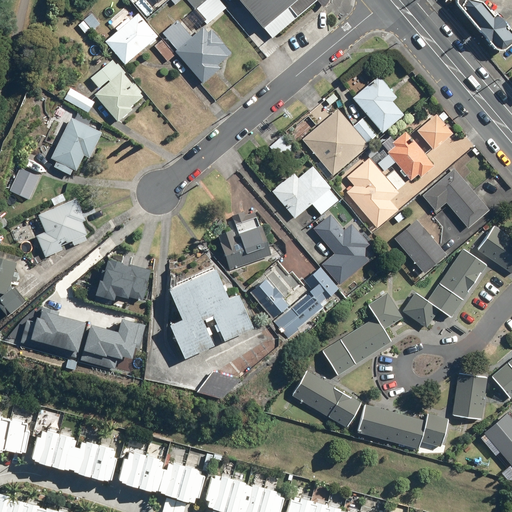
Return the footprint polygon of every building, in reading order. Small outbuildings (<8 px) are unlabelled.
[(216,0),(204,0),(193,10),(193,11),(186,17),(195,28),(203,22),(206,25),(224,9),(216,0)] [(238,0),(270,37),(315,0),(238,0)] [(452,0),(451,4),(490,51),(494,53),(500,52),(511,42),(511,31),(496,13),(492,14),(482,2),(474,0),(452,0)] [(78,27),(84,34),(89,30),(90,31),(99,25),(90,14),(81,20),(83,22),(78,27)] [(136,14),(102,42),(122,66),(156,38),(136,14)] [(174,51),(173,52),(201,84),(218,69),(216,66),(229,54),(208,30),(205,33),(201,28),(190,37),(176,21),(160,35),(174,51)] [(161,40),(153,47),(166,62),(174,55),(161,40)] [(130,85),(121,75),(123,73),(116,64),(115,65),(110,60),(88,78),(97,88),(106,80),(108,82),(93,95),(116,122),(130,110),(128,108),(141,97),(138,94),(140,93),(132,84),(130,85)] [(377,77),(350,99),(379,135),(402,117),(390,102),(395,99),(377,77)] [(93,103),(70,88),(63,99),(86,114),(93,103)] [(335,110),(300,140),(332,176),(367,146),(335,110)] [(435,115),(415,131),(432,151),(452,134),(435,115)] [(100,135),(69,119),(48,159),(55,163),(52,168),(68,176),(70,171),(73,172),(82,155),(88,158),(100,135)] [(375,135),(361,119),(352,126),(367,143),(375,135)] [(433,167),(403,132),(389,144),(392,147),(384,154),(408,181),(415,175),(418,179),(433,167)] [(280,135),(267,147),(279,161),(292,149),(280,135)] [(367,159),(345,178),(353,187),(344,194),(376,230),(398,210),(389,200),(397,193),(367,159)] [(292,220),(328,188),(309,167),(295,179),(291,174),(269,193),(292,220)] [(454,168),(421,194),(435,211),(446,202),(467,228),(489,210),(454,168)] [(38,179),(20,170),(9,191),(27,200),(38,179)] [(327,191),(311,206),(320,216),(337,201),(327,191)] [(43,233),(34,236),(43,258),(61,250),(59,246),(70,242),(72,247),(86,241),(84,236),(85,235),(80,222),(83,221),(74,199),(35,215),(43,233)] [(231,230),(215,236),(228,271),(269,256),(253,213),(228,222),(231,230)] [(329,215),(312,229),(332,253),(319,264),(338,286),(366,262),(362,257),(363,249),(367,245),(349,224),(342,230),(329,215)] [(416,220),(394,239),(423,273),(446,254),(416,220)] [(511,237),(494,225),(477,250),(511,273),(511,272),(511,237)] [(415,292),(402,311),(426,328),(439,309),(451,317),(487,264),(462,248),(426,300),(415,292)] [(102,270),(95,295),(115,300),(116,296),(142,303),(150,270),(108,259),(105,271),(102,270)] [(0,310),(5,317),(25,301),(11,286),(6,291),(13,264),(0,260),(0,310)] [(210,268),(163,291),(177,321),(165,326),(181,361),(210,348),(198,322),(208,317),(220,343),(250,329),(234,295),(224,300),(210,268)] [(311,289),(272,322),(287,339),(327,304),(323,300),(336,288),(319,268),(304,281),(311,289)] [(262,280),(247,293),(269,319),(284,306),(277,298),(278,296),(270,287),(269,288),(262,280)] [(376,316),(322,349),(337,374),(392,341),(384,329),(403,317),(388,292),(368,304),(376,316)] [(28,318),(21,342),(75,358),(85,323),(58,315),(59,312),(42,307),(38,321),(28,318)] [(92,324),(82,358),(115,368),(120,353),(132,357),(135,347),(139,348),(146,324),(125,318),(120,333),(92,324)] [(511,358),(491,376),(510,398),(511,396),(511,358)] [(307,370),(292,395),(346,426),(361,401),(307,370)] [(241,380),(213,371),(198,391),(197,392),(222,400),(241,380)] [(457,374),(453,415),(481,418),(486,377),(457,374)] [(364,404),(357,431),(418,448),(420,441),(440,447),(448,418),(427,412),(425,420),(364,404)] [(492,451),(496,448),(511,466),(511,419),(506,412),(483,431),(484,433),(480,437),(492,451)] [(0,452),(15,455),(15,453),(20,454),(25,432),(21,432),(23,424),(19,424),(19,423),(21,420),(10,418),(8,420),(7,422),(0,419),(0,452)] [(35,439),(32,438),(26,460),(29,461),(28,462),(33,463),(32,465),(57,472),(58,470),(72,474),(72,475),(97,483),(98,482),(101,483),(102,481),(106,482),(112,460),(109,459),(110,453),(107,452),(108,449),(82,442),(81,445),(77,443),(75,450),(69,448),(71,442),(68,441),(68,438),(42,431),(37,434),(35,439)] [(122,461),(119,460),(112,482),(115,483),(119,485),(119,486),(144,493),(145,492),(149,493),(149,492),(160,495),(160,496),(172,499),(172,500),(164,498),(159,511),(181,511),(185,503),(189,504),(191,498),(195,499),(201,478),(192,476),(194,470),(168,464),(164,465),(163,468),(162,472),(156,470),(157,464),(154,463),(155,460),(129,453),(128,456),(124,455),(122,461)] [(209,478),(207,479),(201,501),(204,502),(203,507),(209,509),(208,510),(211,511),(210,511),(276,511),(280,499),(271,496),(272,492),(248,486),(248,488),(241,486),(242,484),(213,476),(212,479),(209,478)] [(0,511),(60,511),(54,510),(54,511),(42,509),(42,511),(36,509),(36,507),(10,500),(9,502),(7,502),(8,498),(0,495),(0,511)] [(290,499),(286,501),(283,511),(346,511),(344,511),(343,511),(337,511),(337,509),(311,502),(311,505),(308,504),(309,502),(292,497),(292,500),(290,499)]
